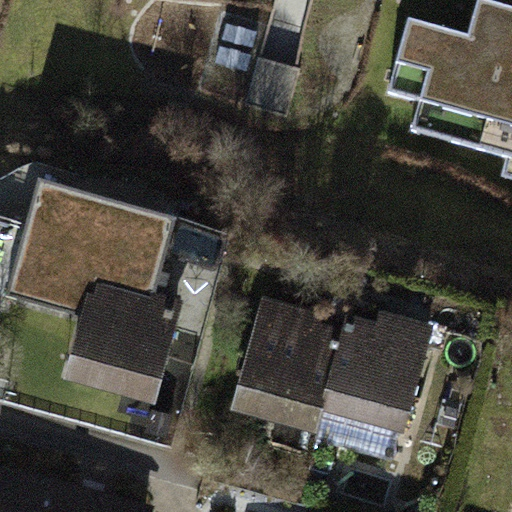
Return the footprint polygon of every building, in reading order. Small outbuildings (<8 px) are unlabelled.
[(511,8),(482,0),(471,37),(411,20),(391,93),(462,113),(454,142),(511,158),(511,8)] [(41,180),(22,249),(121,276),(117,288),(157,299),(179,218),(41,180)] [(179,305),(157,299),(117,288),(121,276),(22,249),(9,297),(90,319),(76,371),(155,392),(179,305)] [(328,405),(347,337),(267,315),(242,403),(323,425),(328,405)] [(429,341),(352,320),(347,337),(328,405),(406,427),(429,341)] [(142,511),(0,471),(0,511),(142,511)]
